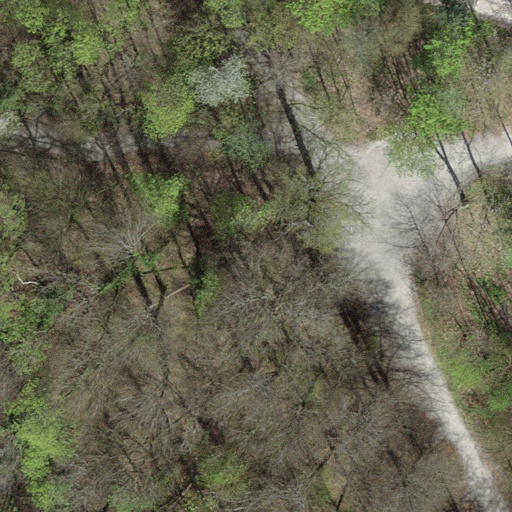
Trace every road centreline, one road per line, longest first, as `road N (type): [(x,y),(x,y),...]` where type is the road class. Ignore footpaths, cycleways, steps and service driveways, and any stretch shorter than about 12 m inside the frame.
road 1 (track): [(368,192),(406,343),(488,511)]
road 2 (track): [(219,0),(314,143)]
road 3 (track): [(368,192),(511,142)]
